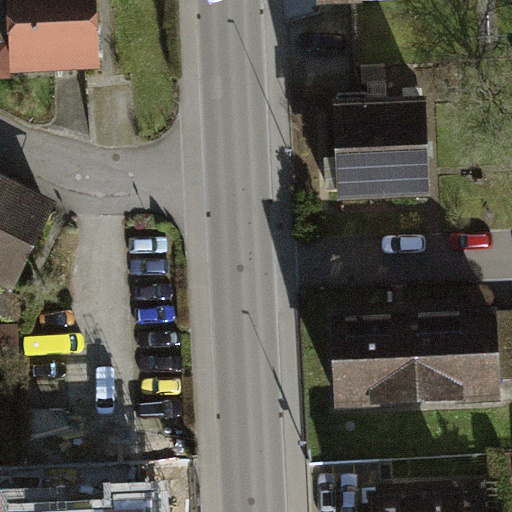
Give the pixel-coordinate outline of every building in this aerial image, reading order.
[(115,0),(44,0),(16,2),(22,85),(121,78),(115,0)] [(317,0),(318,10),(479,3),(478,0),(317,0)] [(338,109),(341,200),(428,197),(425,106),(338,109)] [(0,188),(0,286),(31,300),(68,220),(0,188)] [(511,316),(494,317),(497,376),(511,375),(511,316)] [(337,323),(340,405),(497,399),(497,376),(494,317),(337,323)] [(482,511),(482,485),(382,488),(383,502),(375,503),(374,511),(482,511)]
